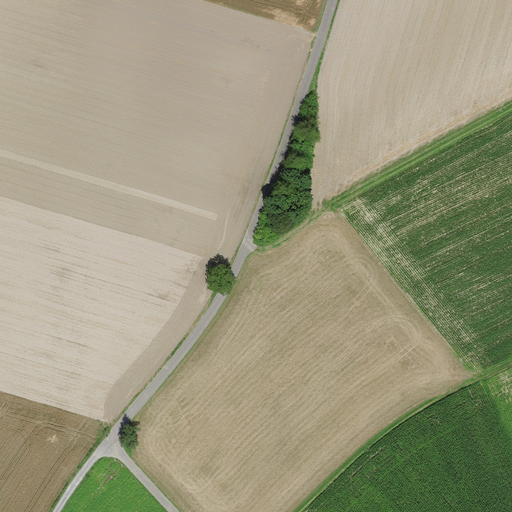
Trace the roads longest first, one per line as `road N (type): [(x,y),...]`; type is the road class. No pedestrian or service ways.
road 1 (track): [(334,0),(293,128),(223,294),(109,440)]
road 2 (track): [(511,104),(244,251)]
road 3 (track): [(297,511),(391,426),(511,362)]
